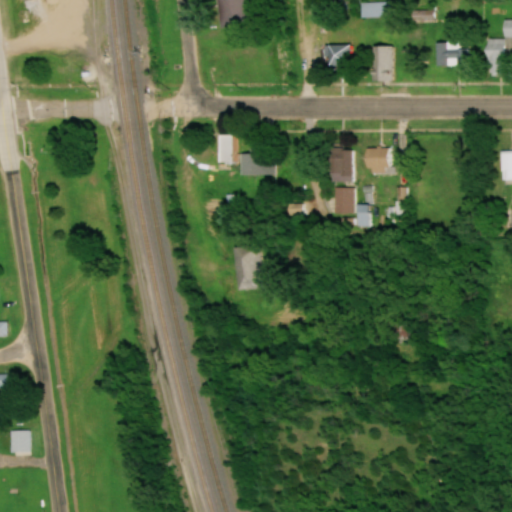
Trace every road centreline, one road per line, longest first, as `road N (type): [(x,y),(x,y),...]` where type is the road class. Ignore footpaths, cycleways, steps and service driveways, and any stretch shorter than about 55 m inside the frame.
road 1 (tertiary): [(60,511),(0,115)]
road 2 (residential): [(511,106),(213,108),(194,100)]
